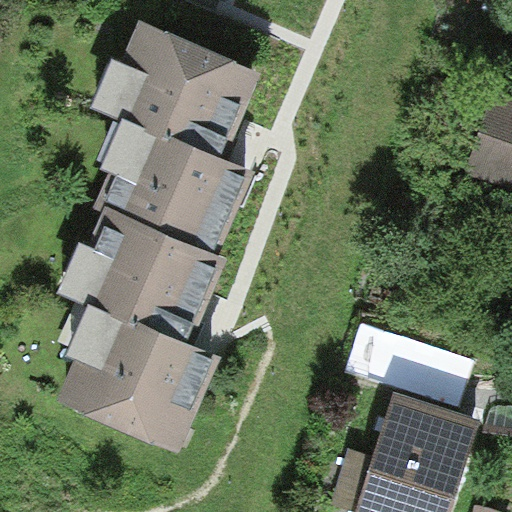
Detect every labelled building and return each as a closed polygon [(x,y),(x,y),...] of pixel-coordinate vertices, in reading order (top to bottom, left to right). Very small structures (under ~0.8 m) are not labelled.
[(265,87),(135,34),(101,120),(125,130),(230,172),(265,87)] [(511,104),(498,100),(471,180),(511,193),(511,104)] [(257,183),(230,172),(125,130),(90,214),(103,219),(222,268),(257,183)] [(233,272),(222,268),(103,219),(68,303),(92,313),(198,356),(233,272)] [(225,367),(198,356),(92,313),(53,407),(186,461),(225,367)] [(464,421),(397,400),(361,511),(451,511),(479,426),(464,421)]
